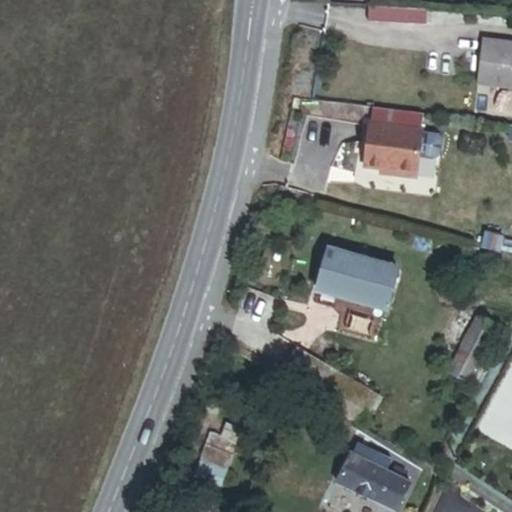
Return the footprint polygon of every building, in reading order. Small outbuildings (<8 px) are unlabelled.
[(368,22),(398,25),(399,13),(369,10),(368,22)] [(479,84),(511,88),(511,46),(484,43),(479,84)] [(415,177),(421,131),(370,124),(364,167),(381,169),(398,171),(398,175),(415,177)] [(500,253),(503,241),(493,238),(489,250),(500,253)] [(389,313),(400,267),(330,250),(319,296),(389,313)] [(448,297),(453,280),(431,274),(426,291),(448,297)] [(480,366),(498,331),(481,322),(462,356),(459,355),(449,373),(476,388),(486,369),(480,366)] [(365,427),(380,401),(296,352),(281,378),(365,427)] [(196,470),(223,481),(243,430),(229,424),(224,437),(211,432),(196,470)] [(391,511),(397,511),(411,485),(350,456),(336,485),(391,511)] [(191,511),(211,511),(212,510),(196,503),(191,511)]
